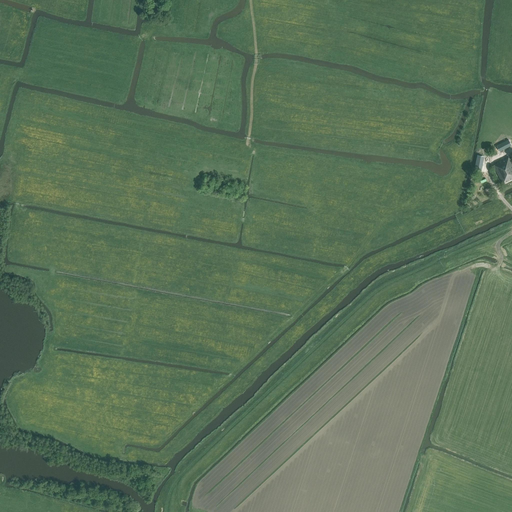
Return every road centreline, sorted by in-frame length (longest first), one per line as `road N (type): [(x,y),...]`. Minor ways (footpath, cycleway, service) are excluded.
road 1 (track): [(511,227),(381,288),(187,473),(170,507)]
road 2 (track): [(286,160),(248,147),(257,61),(251,0)]
